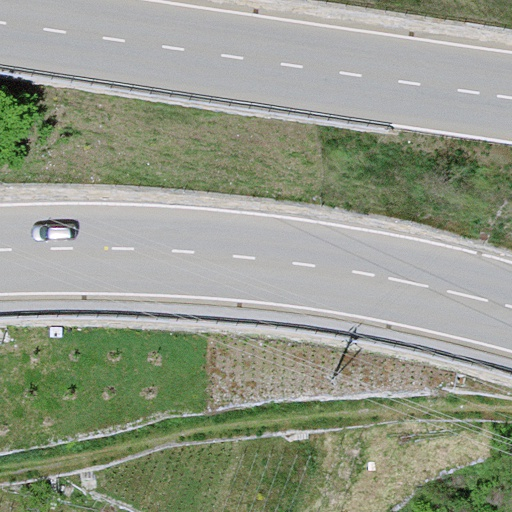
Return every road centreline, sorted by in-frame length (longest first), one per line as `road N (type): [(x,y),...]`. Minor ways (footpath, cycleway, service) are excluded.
road 1 (secondary): [(511,97),(0,22)]
road 2 (secondary): [(0,251),(106,247),(230,256),(511,305)]
